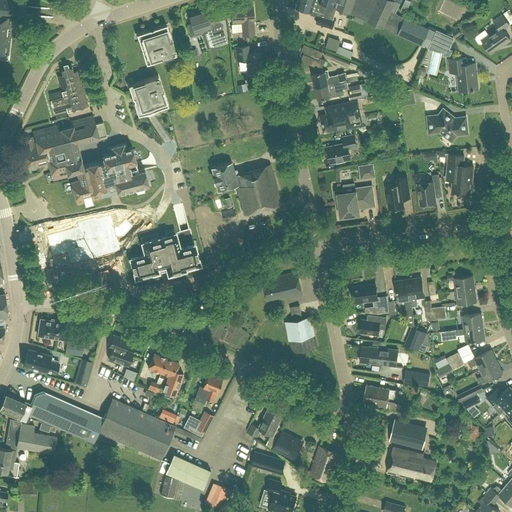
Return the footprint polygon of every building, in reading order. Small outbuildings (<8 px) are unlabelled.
[(0,0),(0,52),(8,54),(12,17),(11,17),(12,13),(25,15),(26,0),(0,0)] [(315,0),(314,0),(298,0),(296,6),(314,12),(314,15),(318,16),(316,23),(332,28),(335,19),(325,16),(329,4),(332,5),(328,3),(318,0),(315,0)] [(314,0),(315,0),(318,0),(328,3),(332,5),(335,6),(335,7),(350,12),(383,27),(421,44),(429,28),(397,13),(396,12),(400,2),(401,0),(314,0)] [(410,0),(407,0),(403,11),(408,13),(413,1),(410,0)] [(238,6),(238,5),(231,6),(232,23),(241,23),(242,35),(254,34),(253,21),(252,5),(238,6)] [(227,42),(223,30),(220,20),(219,21),(217,13),(207,16),(205,11),(189,17),(191,23),(187,24),(191,36),(211,30),(216,45),(227,42)] [(510,24),(503,14),(494,20),(499,27),(489,34),(485,29),(476,35),(476,38),(479,42),(482,43),(483,42),(491,52),(503,44),(503,45),(511,40),(504,29),(510,24)] [(176,54),(166,24),(137,33),(146,63),(176,54)] [(328,48),(339,51),(342,40),(331,37),(328,48)] [(318,49),(305,44),(302,50),(305,51),(301,59),(322,68),(326,59),(316,55),(318,49)] [(249,57),(248,49),(235,51),(236,60),(246,59),(248,75),(263,73),(261,56),(249,57)] [(432,54),(430,73),(440,74),(442,55),(432,54)] [(467,63),(466,56),(449,58),(450,72),(457,71),(459,90),(479,88),(476,62),(467,63)] [(49,93),(50,98),(50,100),(50,103),(51,105),(52,107),(53,109),(55,114),(67,111),(88,105),(78,70),(73,71),(72,66),(61,69),(62,74),(58,75),(57,75),(61,90),(49,93)] [(315,85),(346,79),(345,71),(337,73),(337,74),(329,75),(328,69),(313,73),(315,85)] [(348,81),(358,80),(356,72),(347,73),(348,81)] [(168,105),(158,75),(128,85),(138,114),(168,105)] [(346,79),(315,85),(318,98),(333,95),(332,89),(340,87),(340,88),(348,86),(346,79)] [(366,91),(365,83),(349,86),(350,92),(348,93),(349,99),(375,94),(375,89),(366,91)] [(360,116),(357,100),(326,106),(328,114),(321,115),(322,120),(320,121),(321,126),(323,126),(324,131),(344,127),(344,128),(354,126),(352,117),(360,116)] [(466,115),(455,116),(443,107),(438,114),(426,115),(428,134),(440,132),(452,142),(457,135),(469,134),(466,115)] [(34,136),(23,139),(25,149),(23,149),(27,166),(37,164),(38,166),(49,163),(53,180),(78,173),(77,170),(84,168),(77,140),(83,139),(84,142),(107,136),(103,121),(96,123),(94,115),(70,122),(71,126),(60,129),(59,124),(33,131),(34,136)] [(357,147),(354,134),(342,136),(343,143),(327,147),(330,162),(336,161),(336,163),(345,161),(344,159),(350,158),(349,150),(351,150),(350,148),(357,147)] [(81,182),(72,184),(78,206),(102,200),(100,196),(110,193),(110,191),(116,189),(118,195),(136,191),(135,188),(143,186),(144,188),(148,187),(144,172),(132,175),(130,167),(138,165),(134,150),(129,151),(127,146),(108,151),(110,156),(104,158),(105,162),(84,168),(77,170),(78,173),(81,182)] [(464,155),(448,153),(446,175),(453,175),(451,190),(451,191),(469,192),(470,182),(472,182),(473,165),(467,165),(466,166),(464,165),(463,165),(464,155)] [(233,168),(231,160),(210,166),(217,189),(235,184),(244,213),(281,202),(270,163),(237,172),(236,168),(233,168)] [(373,162),(357,164),(359,178),(374,176),(373,162)] [(420,204),(436,202),(434,186),(440,186),(439,173),(432,174),(433,181),(417,183),(420,204)] [(410,198),(407,176),(393,178),(394,184),(386,185),(389,208),(404,206),(403,199),(410,198)] [(374,204),(372,185),(354,188),(355,191),(345,192),(344,189),(335,190),(336,200),(339,200),(341,215),(358,212),(358,207),(374,204)] [(222,208),(219,197),(212,199),(215,210),(222,208)] [(70,209),(71,216),(86,213),(85,205),(70,209)] [(234,208),(224,212),(227,220),(237,216),(234,208)] [(79,229),(48,238),(50,244),(49,244),(51,251),(52,255),(61,252),(62,255),(68,253),(71,265),(80,262),(80,260),(87,258),(88,260),(104,256),(100,241),(106,239),(106,236),(115,234),(114,230),(112,224),(110,217),(95,221),(95,220),(78,225),(79,229)] [(262,239),(259,228),(244,232),(247,243),(262,239)] [(144,254),(130,258),(134,275),(143,272),(144,276),(166,270),(167,273),(184,269),(184,268),(190,266),(189,263),(198,260),(194,244),(179,248),(175,233),(158,238),(158,240),(151,242),(150,240),(141,242),(144,254)] [(303,294),(298,271),(262,279),(266,299),(290,294),(291,297),(303,294)] [(455,291),(474,288),(472,275),(453,277),(455,291)] [(411,297),(412,306),(417,305),(416,297),(424,296),(421,276),(408,278),(411,297)] [(413,313),(412,306),(411,297),(408,278),(395,280),(398,299),(405,298),(407,314),(413,313)] [(435,293),(434,280),(427,281),(429,294),(435,293)] [(390,311),(388,300),(387,294),(377,296),(375,282),(352,286),(354,302),(373,299),(374,308),(382,307),(383,312),(390,311)] [(476,301),(474,288),(455,291),(457,304),(476,301)] [(433,319),(432,313),(431,307),(430,300),(424,300),(427,320),(433,319)] [(302,317),(299,305),(291,307),(293,319),(285,321),(291,351),(317,346),(311,316),(302,317)] [(462,315),(464,328),(483,325),(481,312),(462,315)] [(367,319),(362,319),(360,331),(378,334),(379,327),(384,328),(386,317),(368,315),(367,319)] [(65,321),(39,317),(36,335),(62,339),(65,321)] [(457,329),(441,331),(442,340),(458,337),(459,345),(465,341),(484,338),(483,325),(464,328),(457,329)] [(426,332),(412,326),(405,344),(424,351),(427,345),(422,343),(426,332)] [(128,339),(113,333),(108,347),(111,348),(108,358),(128,366),(133,352),(125,349),(128,339)] [(83,344),(66,341),(64,352),(81,355),(83,344)] [(379,349),(380,347),(369,345),(369,347),(362,346),(360,361),(380,363),(381,356),(382,356),(382,350),(379,349)] [(381,356),(380,363),(396,365),(398,349),(380,347),(379,349),(382,350),(382,356),(381,356)] [(50,355),(28,349),(23,365),(31,368),(31,369),(36,370),(37,369),(45,372),(46,370),(55,373),(59,362),(49,359),(50,355)] [(479,369),(496,361),(490,349),(467,360),(470,366),(476,363),(479,369)] [(147,367),(160,372),(166,357),(153,352),(147,367)] [(441,366),(441,367),(461,357),(458,352),(446,358),(445,355),(433,361),(437,368),(441,366)] [(162,390),(174,394),(176,389),(182,373),(175,370),(178,361),(166,357),(160,372),(168,375),(164,384),(162,390)] [(464,362),(461,357),(441,367),(444,372),(464,362)] [(91,361),(81,358),(77,372),(88,375),(91,361)] [(502,372),(496,361),(479,369),(482,375),(477,378),(479,383),(482,381),(482,382),(502,372)] [(126,368),(123,377),(136,381),(138,372),(126,368)] [(405,369),(403,382),(427,386),(429,373),(405,369)] [(222,378),(207,372),(201,387),(197,386),(191,400),(203,404),(205,399),(211,401),(214,394),(215,395),(222,378)] [(147,387),(153,390),(156,383),(150,380),(147,387)] [(482,389),(480,383),(456,395),(462,407),(479,398),(476,392),(482,389)] [(390,388),(366,384),(363,401),(387,406),(399,408),(400,402),(388,400),(390,388)] [(496,398),(504,409),(511,401),(511,388),(510,386),(502,392),(498,387),(488,396),(493,401),(496,398)] [(103,418),(37,389),(31,404),(5,393),(0,404),(0,408),(24,419),(27,413),(93,442),(94,438),(110,445),(110,444),(119,448),(120,445),(128,448),(129,444),(160,458),(174,425),(112,398),(103,418)] [(283,412),(270,405),(258,427),(273,435),(278,424),(277,423),(283,412)] [(204,410),(195,428),(205,433),(214,415),(204,410)] [(5,444),(16,446),(53,452),(56,435),(33,431),(34,425),(21,423),(21,420),(9,418),(5,444)] [(258,426),(250,422),(246,430),(257,436),(260,429),(257,428),(258,426)] [(426,431),(394,423),(389,440),(422,449),(426,431)] [(466,429),(471,440),(482,435),(477,424),(466,429)] [(496,426),(486,427),(487,437),(497,435),(496,426)] [(282,430),(272,448),(294,459),(303,441),(282,430)] [(16,446),(5,444),(4,447),(0,446),(0,470),(7,472),(7,474),(15,476),(18,462),(9,460),(11,451),(15,452),(16,446)] [(339,452),(320,445),(309,473),(327,480),(333,462),(335,463),(339,452)] [(418,453),(393,447),(387,472),(414,479),(415,476),(431,480),(436,461),(422,458),(423,456),(418,455),(418,453)] [(275,456),(254,450),(250,464),(271,470),(275,456)] [(174,454),(166,472),(201,488),(209,469),(174,454)] [(226,457),(224,462),(246,471),(248,466),(226,457)] [(217,482),(239,489),(242,480),(220,472),(217,482)] [(177,478),(164,475),(159,494),(172,497),(177,478)] [(479,477),(475,481),(480,485),(484,481),(479,477)] [(281,482),(270,479),(266,491),(273,493),(268,508),(277,511),(278,508),(290,511),(291,511),(296,495),(282,491),(282,490),(279,489),(281,482)] [(36,481),(29,481),(29,487),(17,487),(17,494),(35,495),(36,481)] [(511,486),(507,482),(502,489),(497,485),(492,488),(491,487),(487,491),(496,500),(501,495),(511,504),(511,486)] [(496,500),(487,491),(482,496),(485,499),(476,510),(478,511),(499,511),(500,511),(492,505),(496,500)] [(403,511),(405,506),(386,500),(382,511),(403,511)]
